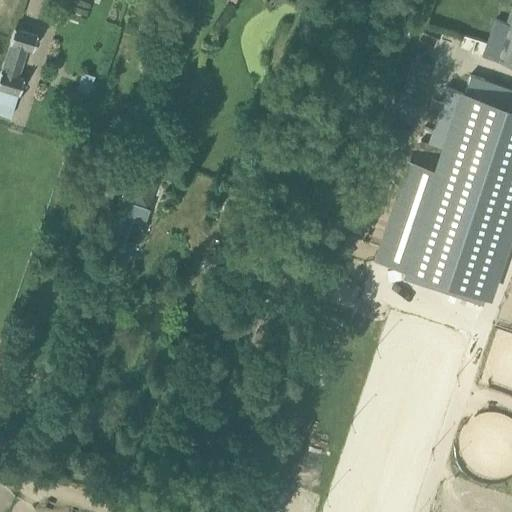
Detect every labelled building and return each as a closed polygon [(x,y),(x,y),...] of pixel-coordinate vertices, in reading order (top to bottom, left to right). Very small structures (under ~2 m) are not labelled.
[(511,6),(495,59),(511,65),(511,6)] [(38,34),(16,26),(0,75),(0,100),(15,106),(24,77),(19,76),(28,50),(33,51),(38,34)] [(118,144),(108,140),(105,152),(122,157),(163,47),(154,44),(149,59),(145,58),(140,72),(144,73),(118,144)] [(82,71),(76,90),(89,94),(95,75),(82,71)] [(124,214),(119,212),(107,254),(130,261),(136,242),(132,241),(139,218),(133,216),(137,202),(146,205),(154,185),(132,178),(125,198),(128,199),(124,214)] [(105,180),(99,193),(112,200),(118,186),(105,180)]
